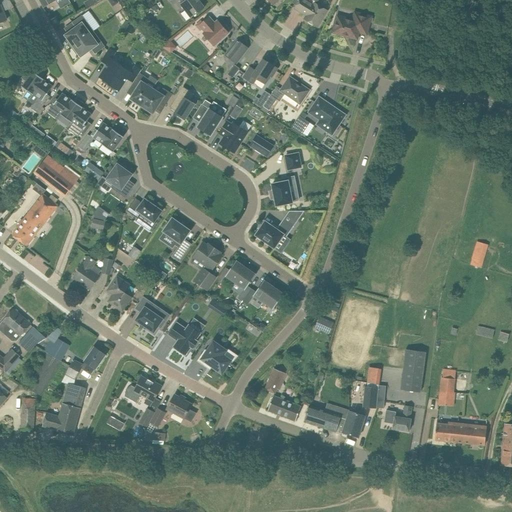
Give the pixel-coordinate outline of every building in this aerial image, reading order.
[(180,0),(183,3),(181,4),(191,17),(205,7),(199,0),(180,0)] [(298,2),(295,8),(301,12),(307,15),(304,19),(318,27),(327,10),(314,2),(314,3),(312,2),(312,0),(294,0),(298,2)] [(353,20),(337,16),(333,32),(357,39),(359,32),(367,34),(371,17),(355,12),(353,20)] [(67,40),(72,47),(90,33),(90,34),(94,31),(82,15),(72,22),(76,27),(66,35),(68,38),(67,40)] [(216,24),(209,17),(199,25),(205,31),(203,33),(215,46),(229,33),(228,32),(229,31),(229,29),(226,25),(223,25),(223,26),(219,22),(216,24)] [(90,33),(72,47),(77,54),(79,52),(81,56),(91,48),(95,54),(105,46),(101,41),(97,43),(90,34),(90,33)] [(248,48),(238,40),(226,55),(236,63),(248,48)] [(151,55),(157,58),(161,51),(156,47),(151,55)] [(102,81),(108,85),(121,65),(112,58),(116,52),(109,48),(101,60),(107,64),(99,77),(103,79),(102,81)] [(278,68),(263,59),(256,70),(250,67),(243,77),(253,83),(257,78),(265,84),(270,76),(272,77),(278,68)] [(207,63),(202,68),(207,73),(211,68),(207,63)] [(233,78),(240,68),(235,64),(228,74),(233,78)] [(127,78),(134,82),(140,73),(142,70),(135,65),(131,72),(121,66),(122,65),(121,65),(108,85),(108,86),(115,90),(116,88),(119,91),(127,78)] [(33,93),(43,79),(44,79),(33,71),(32,73),(28,69),(22,77),(26,81),(22,86),(33,94),(33,93)] [(189,69),(184,76),(190,79),(194,72),(189,69)] [(142,106),(153,88),(146,84),(149,79),(140,73),(134,82),(132,85),(137,89),(130,99),(142,106)] [(309,90),(290,77),(281,90),(276,98),(277,99),(280,101),(285,93),(300,103),(309,90)] [(43,79),(33,93),(39,97),(31,108),(38,113),(50,96),(47,94),(53,86),(43,79)] [(183,87),(170,107),(175,111),(174,113),(185,120),(196,104),(190,100),(194,94),(183,87)] [(160,93),(153,88),(142,106),(153,113),(159,103),(164,107),(173,94),(163,88),(160,93)] [(253,102),(261,108),(270,94),(264,90),(259,99),(256,97),(253,102)] [(61,114),(72,100),(62,93),(60,95),(56,93),(48,104),(52,108),(48,113),(58,120),(61,114)] [(233,95),(229,103),(235,106),(239,98),(233,95)] [(276,98),(271,95),(261,109),(267,113),(277,99),(276,98)] [(317,124),(332,135),(346,115),(319,97),(309,112),(320,119),(317,124)] [(72,122),(72,121),(82,107),(83,107),(72,99),(72,100),(61,114),(72,122)] [(200,122),(197,127),(211,135),(223,117),(209,108),(202,103),(193,117),(200,122)] [(242,108),(237,105),(230,115),(236,119),(242,108)] [(72,122),(67,128),(79,136),(80,134),(83,136),(92,124),(87,121),(92,114),(82,107),(72,121),(72,122)] [(13,110),(9,115),(14,118),(18,113),(13,110)] [(304,119),(300,116),(292,128),(303,135),(311,123),(304,119)] [(26,122),(24,125),(27,128),(32,121),(29,118),(26,122)] [(224,136),(220,143),(234,153),(248,132),(233,122),(232,124),(227,121),(219,133),(224,136)] [(103,143),(113,129),(103,122),(98,130),(95,128),(90,136),(88,134),(79,146),(85,151),(95,138),(103,143)] [(28,130),(35,135),(39,130),(32,125),(28,130)] [(113,129),(103,143),(102,144),(113,151),(124,136),(113,129)] [(267,157),(274,147),(256,136),(250,146),(267,157)] [(72,149),(59,140),(55,145),(68,154),(72,149)] [(38,142),(33,150),(43,158),(49,151),(38,142)] [(299,153),(285,156),(287,168),(301,165),(299,153)] [(128,168),(120,162),(114,170),(114,171),(108,180),(115,185),(113,188),(126,197),(135,184),(129,179),(131,177),(130,177),(133,174),(127,170),(128,168)] [(90,163),(85,170),(91,174),(96,167),(90,163)] [(50,184),(65,195),(66,196),(80,177),(65,166),(50,184)] [(19,180),(21,183),(24,184),(27,183),(28,179),(26,176),(23,175),(20,177),(19,180)] [(283,182),(272,184),(274,192),(273,192),(274,197),(275,197),(277,205),(293,202),(292,201),(299,200),(297,192),(291,193),(289,182),(295,181),(294,176),(282,179),(283,182)] [(49,198),(52,194),(38,184),(35,188),(43,194),(12,234),(19,239),(24,233),(26,234),(30,228),(37,220),(36,220),(47,206),(44,204),(49,198)] [(55,196),(52,194),(49,198),(44,204),(47,206),(36,220),(37,220),(30,228),(26,234),(24,233),(19,239),(27,245),(59,205),(52,200),(55,196)] [(136,198),(127,210),(138,218),(142,213),(154,222),(162,211),(145,199),(142,203),(136,198)] [(92,216),(106,220),(110,214),(99,206),(92,216)] [(289,210),(287,214),(297,220),(304,210),(290,210),(289,210)] [(105,221),(93,218),(91,227),(103,230),(105,221)] [(173,218),(172,218),(164,230),(163,230),(163,231),(164,231),(181,243),(172,256),(179,261),(192,244),(185,239),(190,231),(191,230),(190,230),(183,225),(184,225),(183,225),(180,223),(180,222),(180,223),(173,218)] [(286,236),(293,225),(284,219),(278,227),(273,223),(271,225),(265,221),(256,235),(274,248),(283,234),(286,236)] [(195,281),(208,290),(217,277),(211,272),(223,255),(221,253),(222,252),(209,243),(208,244),(204,242),(194,256),(206,265),(195,281)] [(477,242),(470,265),(482,268),(488,244),(477,242)] [(112,259),(113,254),(107,252),(105,258),(102,272),(110,274),(113,259),(112,259)] [(96,261),(89,256),(83,264),(82,264),(73,277),(91,289),(100,276),(98,275),(101,270),(93,264),(96,261)] [(226,276),(235,283),(246,267),(236,260),(226,276)] [(246,267),(235,283),(245,289),(256,274),(246,267)] [(158,276),(164,280),(168,275),(162,271),(158,276)] [(227,276),(226,276),(222,273),(218,279),(223,282),(227,276)] [(130,286),(117,277),(109,288),(108,290),(113,294),(109,301),(121,309),(123,311),(124,309),(132,297),(125,293),(130,286)] [(263,302),(274,287),(264,280),(253,295),(263,302)] [(284,293),(274,287),(263,302),(273,309),(284,293)] [(136,320),(154,332),(158,326),(161,328),(170,315),(161,309),(158,315),(146,307),(150,301),(144,297),(136,308),(141,312),(136,320)] [(209,306),(223,316),(228,308),(214,298),(209,306)] [(32,324),(14,308),(0,323),(0,329),(6,334),(13,340),(17,340),(32,324)] [(329,333),(334,321),(319,315),(314,327),(329,333)] [(174,346),(186,354),(191,347),(193,348),(198,341),(196,340),(201,333),(189,325),(186,329),(177,323),(169,335),(178,341),(174,346)] [(495,329),(479,326),(477,335),(493,338),(495,329)] [(25,337),(35,345),(46,338),(34,327),(25,337)] [(499,339),(507,342),(509,335),(501,332),(499,339)] [(50,351),(49,354),(61,361),(68,350),(51,340),(46,348),(50,351)] [(206,348),(198,360),(208,367),(211,363),(223,371),(232,359),(224,354),(227,349),(215,340),(208,349),(206,348)] [(106,354),(95,347),(85,361),(82,365),(83,366),(82,367),(84,369),(91,373),(95,368),(96,369),(106,354)] [(0,368),(6,373),(21,356),(12,348),(4,357),(0,354),(0,368)] [(61,361),(49,354),(42,366),(39,364),(36,369),(39,371),(29,388),(41,395),(61,361)] [(82,364),(73,360),(66,374),(75,379),(82,364)] [(370,366),(368,382),(380,384),(382,368),(381,368),(373,367),(370,366)] [(401,389),(421,392),(424,371),(403,368),(401,389)] [(287,374),(275,369),(266,389),(275,393),(277,388),(280,390),(287,374)] [(444,369),(443,378),(455,380),(456,380),(456,370),(444,369)] [(153,401),(161,387),(142,376),(136,387),(131,385),(126,390),(126,396),(137,402),(141,394),(148,398),(145,403),(150,406),(153,401)] [(0,405),(8,397),(6,396),(10,391),(0,383),(0,405)] [(86,388),(68,383),(59,416),(46,413),(43,426),(56,430),(57,430),(72,434),(72,435),(73,435),(86,388)] [(377,408),(378,387),(365,386),(363,407),(377,408)] [(454,406),(455,392),(442,390),(440,405),(454,406)] [(192,404),(175,394),(167,408),(184,418),(185,418),(191,421),(196,413),(189,409),(192,404)] [(301,406),(273,395),(268,410),(296,421),(301,406)] [(36,399),(23,398),(21,429),(34,430),(36,399)] [(343,432),(347,419),(345,418),(348,409),(328,402),(325,411),(309,406),(304,421),(336,432),(336,431),(342,433),(343,432)] [(412,406),(405,405),(403,417),(396,416),(396,412),(386,410),(384,422),(394,423),(393,428),(409,431),(411,418),(410,418),(412,406)] [(155,412),(147,408),(139,422),(147,427),(155,412)] [(166,413),(158,408),(150,423),(158,427),(166,413)] [(350,411),(347,419),(343,432),(358,437),(365,415),(350,411)] [(460,442),(462,423),(449,421),(449,424),(437,422),(435,439),(460,442)] [(462,423),(460,442),(485,445),(487,426),(462,423)] [(511,423),(505,423),(501,465),(511,466),(511,423)] [(165,440),(166,433),(153,432),(153,439),(165,440)]
